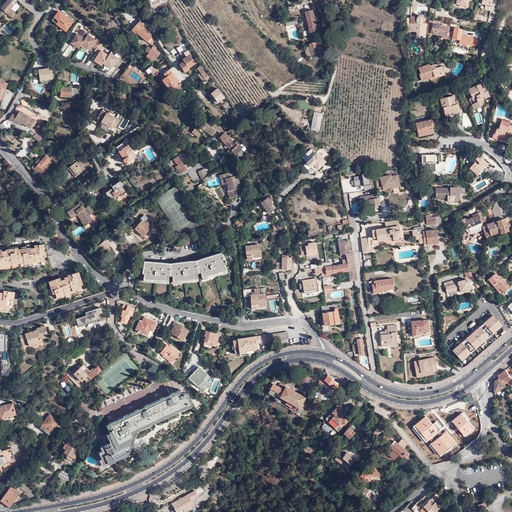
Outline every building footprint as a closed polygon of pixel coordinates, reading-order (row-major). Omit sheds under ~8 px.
[(0,13),(1,15),(3,16),(6,13),(11,17),(15,12),(11,8),(16,2),(14,0),(7,0),(5,3),(5,4),(4,5),(4,4),(0,8),(0,13)] [(72,21),(59,10),(52,19),(65,29),(72,21)] [(317,31),(312,10),(304,12),(309,33),(317,31)] [(417,36),(425,36),(426,24),(422,24),(423,17),(421,17),(418,16),(412,16),(410,16),(410,26),(409,27),(409,31),(416,32),(416,38),(417,38),(417,36)] [(439,25),(432,24),(433,19),(429,19),(428,26),(428,33),(437,34),(439,26),(439,25)] [(149,42),(152,45),(156,40),(154,39),(155,38),(143,28),(146,25),(141,20),(138,24),(138,23),(132,30),(136,33),(137,32),(149,42)] [(437,34),(447,36),(449,27),(461,30),(461,29),(439,25),(439,26),(437,34)] [(88,33),(87,33),(88,32),(83,27),(79,33),(77,32),(71,41),(79,46),(80,44),(88,33)] [(447,36),(460,39),(459,43),(475,46),(477,38),(472,38),(472,37),(460,34),(461,30),(449,27),(447,36)] [(100,41),(88,33),(81,42),(90,48),(92,44),(96,47),(100,41)] [(101,48),(103,45),(99,42),(96,47),(95,48),(99,51),(95,58),(102,63),(109,53),(101,48)] [(319,54),(316,43),(310,45),(313,55),(319,54)] [(150,52),(147,56),(153,62),(160,53),(156,49),(157,48),(154,46),(149,52),(150,52)] [(194,59),(191,54),(187,57),(183,59),(185,61),(180,64),(185,72),(190,69),(189,68),(199,61),(197,58),(194,59)] [(134,82),(138,82),(139,82),(129,73),(133,69),(143,77),(147,74),(132,61),(121,74),(121,75),(120,77),(125,78),(125,80),(134,82)] [(156,64),(154,63),(147,69),(149,73),(152,71),(154,75),(160,70),(156,64)] [(443,74),(440,66),(436,67),(435,63),(430,64),(429,63),(418,66),(420,73),(419,73),(421,80),(422,80),(431,77),(431,78),(435,77),(434,76),(443,74)] [(211,80),(200,65),(196,69),(196,70),(198,69),(201,72),(203,75),(200,77),(202,80),(203,81),(206,79),(208,83),(211,80)] [(442,65),(440,66),(443,74),(434,76),(435,77),(431,78),(431,77),(422,80),(422,81),(430,78),(431,79),(445,75),(442,65)] [(38,69),(40,83),(43,82),(44,83),(50,82),(50,78),(52,78),(51,67),(38,69)] [(179,82),(170,69),(164,74),(166,77),(162,79),(168,88),(172,85),(173,87),(179,82)] [(486,92),(479,78),(471,82),(474,86),(468,90),(472,98),(469,99),(472,105),(471,105),(474,110),(485,105),(483,101),(490,97),(487,91),(486,92)] [(61,87),(60,96),(69,96),(71,96),(71,95),(78,95),(79,88),(61,87)] [(219,88),(209,95),(216,104),(225,97),(219,88)] [(455,104),(453,96),(440,99),(443,112),(444,111),(444,116),(446,117),(448,118),(449,117),(450,116),(449,113),(452,113),(452,114),(460,112),(458,104),(455,104)] [(314,112),(323,113),(324,106),(315,104),(314,112)] [(120,120),(103,109),(97,117),(102,120),(101,122),(109,127),(111,124),(115,127),(120,120)] [(14,119),(29,127),(34,120),(19,111),(15,116),(12,114),(9,119),(13,121),(14,119)] [(320,131),(323,113),(314,112),(311,130),(320,131)] [(135,128),(139,123),(133,119),(130,124),(135,128)] [(435,133),(432,120),(416,123),(418,136),(435,133)] [(225,132),(227,131),(220,126),(219,127),(215,124),(213,127),(205,122),(201,127),(207,131),(213,136),(214,135),(217,130),(223,134),(225,132)] [(204,135),(207,131),(201,127),(199,126),(198,125),(193,132),(199,137),(202,133),(204,135)] [(511,129),(508,128),(500,125),(498,129),(496,129),(493,128),(490,137),(493,138),(494,135),(502,138),(502,140),(507,142),(509,136),(511,137),(511,134),(511,129)] [(218,139),(223,134),(217,130),(214,135),(218,139)] [(19,133),(18,136),(17,137),(23,141),(26,138),(19,133)] [(33,136),(39,141),(42,138),(35,133),(33,136)] [(232,140),(228,136),(223,140),(228,144),(232,140)] [(235,143),(232,140),(228,144),(231,149),(228,152),(229,153),(232,150),(237,145),(235,143)] [(163,156),(167,154),(166,153),(162,146),(158,141),(154,144),(163,156)] [(237,145),(232,150),(236,155),(243,147),(237,141),(235,143),(237,145)] [(128,145),(125,146),(119,151),(118,151),(123,159),(123,160),(126,164),(136,157),(128,145)] [(19,156),(32,152),(31,148),(18,152),(19,156)] [(302,157),(316,171),(325,161),(317,153),(315,154),(310,149),(302,157)] [(41,160),(36,166),(34,164),(31,167),(41,176),(52,163),(48,160),(50,158),(44,153),(39,158),(41,160)] [(73,159),(75,162),(68,168),(76,177),(86,169),(78,159),(80,157),(78,154),(73,159)] [(475,158),(480,163),(478,165),(475,163),(470,169),(477,176),(484,168),(487,171),(492,165),(489,162),(487,163),(479,154),(475,158)] [(424,166),(424,172),(435,172),(435,155),(430,155),(422,156),(422,166),(424,166)] [(176,165),(181,172),(186,169),(177,156),(172,160),(176,165)] [(207,176),(208,176),(204,168),(198,171),(201,179),(207,176)] [(228,186),(231,198),(243,195),(241,187),(239,188),(238,184),(240,183),(237,170),(224,174),(227,184),(228,183),(228,186)] [(364,191),(372,190),(370,177),(369,177),(368,174),(369,174),(369,173),(361,175),(362,180),(353,181),(354,188),(363,186),(364,191)] [(390,175),(375,178),(377,188),(383,187),(388,186),(388,187),(393,186),(393,188),(400,187),(398,175),(391,176),(390,175)] [(123,184),(120,179),(111,186),(104,192),(107,196),(108,196),(111,201),(122,193),(121,192),(125,190),(121,185),(123,184)] [(448,200),(448,202),(458,202),(458,188),(450,188),(450,189),(436,189),(436,199),(448,200)] [(360,196),(362,207),(370,205),(370,206),(380,205),(378,195),(373,196),(373,194),(360,196)] [(260,203),(268,213),(275,208),(270,201),(272,199),(269,196),(260,203)] [(81,207),(79,204),(67,212),(73,219),(78,215),(82,221),(82,222),(85,226),(94,218),(84,206),(82,206),(81,207)] [(470,236),(471,234),(469,228),(481,223),(479,219),(483,218),(484,217),(481,211),(477,213),(478,215),(472,217),(468,219),(467,217),(460,220),(458,222),(462,230),(457,234),(465,246),(465,245),(468,241),(467,240),(465,239),(468,234),(470,236)] [(503,220),(499,211),(493,214),(496,222),(503,220)] [(140,219),(142,220),(136,227),(133,225),(129,231),(130,232),(134,228),(143,236),(151,227),(150,226),(152,225),(148,221),(150,219),(144,214),(140,219)] [(483,229),(486,237),(500,232),(501,234),(508,231),(504,220),(503,220),(496,222),(493,214),(489,215),(488,216),(491,223),(485,225),(482,227),(483,229)] [(440,219),(439,217),(431,217),(431,216),(426,216),(427,225),(441,223),(441,219),(440,219)] [(471,234),(477,232),(483,229),(482,227),(481,223),(469,228),(471,234)] [(399,226),(399,224),(389,226),(389,228),(386,228),(372,230),(373,237),(373,239),(377,238),(377,241),(378,241),(392,239),(394,241),(399,240),(401,237),(399,226)] [(422,229),(422,228),(414,229),(414,231),(414,235),(418,237),(423,237),(422,231),(422,229)] [(71,232),(77,241),(79,240),(82,238),(80,235),(78,237),(74,232),(73,230),(71,232)] [(437,230),(425,231),(422,231),(423,237),(424,243),(425,252),(428,252),(428,243),(438,243),(437,230)] [(414,235),(414,231),(412,231),(413,241),(419,240),(419,244),(424,243),(423,237),(418,237),(414,235)] [(373,247),(371,237),(361,238),(363,253),(369,252),(369,251),(373,251),(373,247)] [(111,245),(107,239),(96,248),(101,253),(111,245)] [(329,261),(325,262),(317,263),(318,268),(321,267),(322,272),(325,271),(325,272),(326,274),(348,271),(353,270),(353,272),(355,272),(354,271),(352,253),(351,253),(349,241),(339,242),(340,255),(346,254),(347,259),(342,259),(343,264),(330,265),(329,261)] [(19,249),(19,248),(7,250),(7,251),(5,252),(2,252),(2,251),(0,251),(0,267),(1,268),(1,266),(22,262),(22,264),(33,262),(33,261),(41,260),(42,261),(46,261),(43,243),(38,244),(38,246),(34,246),(34,247),(32,247),(29,248),(29,247),(19,249)] [(252,258),(252,257),(261,256),(260,244),(245,245),(246,258),(247,258),(247,259),(248,260),(249,260),(250,260),(251,259),(252,258)] [(315,245),(306,247),(305,245),(300,246),(302,255),(309,254),(309,255),(317,254),(315,245)] [(226,263),(222,252),(208,258),(196,262),(183,263),(170,264),(157,262),(144,260),(141,273),(143,273),(142,279),(167,282),(167,276),(172,277),(172,282),(198,280),(198,274),(202,273),(204,279),(227,270),(225,264),(226,263)] [(292,259),(291,257),(288,257),(288,255),(282,255),(282,269),(292,269),(293,264),(292,259)] [(76,268),(71,270),(71,271),(64,273),(64,274),(62,275),(60,275),(59,274),(55,275),(47,277),(53,295),(55,294),(56,299),(61,297),(61,295),(76,290),(76,292),(81,291),(80,286),(82,285),(76,268)] [(487,278),(498,291),(501,289),(502,291),(503,290),(508,296),(511,291),(511,289),(499,274),(498,275),(495,272),(487,278)] [(302,280),(304,293),(319,291),(317,278),(302,280)] [(393,287),(392,278),(370,280),(372,290),(393,287)] [(471,290),(467,279),(458,282),(457,279),(444,283),(447,293),(460,289),(461,292),(471,290)] [(246,289),(247,296),(252,296),(253,306),(253,308),(255,309),(257,309),(258,306),(267,305),(266,293),(260,294),(260,288),(246,289)] [(0,306),(11,307),(10,310),(15,310),(16,303),(18,304),(19,290),(12,289),(12,291),(7,290),(7,292),(2,291),(0,290),(0,306)] [(123,303),(121,309),(122,309),(124,310),(124,313),(121,312),(120,316),(122,316),(120,321),(126,323),(129,315),(131,316),(134,307),(123,303)] [(333,311),(332,307),(322,309),(323,313),(322,313),(324,325),(335,324),(340,324),(337,308),(334,308),(334,311),(333,311)] [(76,319),(78,326),(99,319),(98,314),(102,313),(100,308),(86,313),(87,316),(76,319)] [(452,351),(461,360),(465,357),(470,352),(474,349),(480,344),(483,341),(488,336),(492,333),(497,329),(501,325),(493,315),(490,318),(456,348),(452,351)] [(137,330),(147,335),(149,329),(152,331),(156,321),(144,316),(141,321),(139,319),(135,328),(138,329),(137,330)] [(454,346),(456,348),(490,318),(488,317),(454,346)] [(427,330),(426,319),(410,320),(412,334),(416,334),(416,335),(418,335),(419,334),(419,331),(427,330)] [(428,319),(426,319),(427,330),(419,331),(419,334),(429,333),(428,319)] [(173,326),(169,332),(181,339),(183,335),(187,329),(174,321),(172,325),(173,326)] [(379,331),(380,346),(396,345),(395,332),(396,332),(395,324),(385,325),(386,329),(383,329),(384,331),(379,331)] [(45,325),(37,328),(37,329),(19,335),(23,346),(29,344),(30,347),(42,343),(41,340),(49,337),(45,325)] [(212,343),(211,345),(216,346),(220,334),(206,330),(204,336),(206,337),(205,341),(212,343)] [(238,339),(233,340),(235,354),(240,353),(240,355),(248,354),(247,353),(254,352),(253,349),(262,348),(261,345),(273,343),(273,342),(282,341),(281,340),(289,338),(288,331),(260,336),(260,335),(237,338),(238,339)] [(0,372),(8,373),(8,334),(0,333),(0,372)] [(359,339),(358,333),(351,334),(352,339),(357,339),(357,343),(352,344),(354,351),(359,350),(359,354),(364,354),(362,338),(359,339)] [(163,354),(172,360),(179,351),(173,347),(172,349),(163,342),(157,350),(163,354)] [(162,355),(171,362),(172,360),(163,354),(162,355)] [(415,373),(427,371),(427,374),(433,373),(433,370),(436,369),(434,356),(413,361),(415,373)] [(88,381),(102,370),(98,366),(91,371),(84,364),(74,373),(82,381),(85,379),(88,381)] [(191,369),(188,372),(189,373),(186,375),(197,386),(208,374),(199,366),(194,372),(191,369)] [(511,378),(506,370),(499,375),(504,384),(511,378)] [(336,382),(328,375),(324,380),(325,380),(336,390),(341,385),(336,382)] [(495,384),(495,394),(506,386),(504,384),(499,375),(498,376),(496,379),(495,384)] [(275,380),(274,383),(284,389),(286,386),(275,380)] [(65,382),(61,387),(69,394),(73,389),(65,382)] [(284,389),(274,383),(268,392),(275,396),(277,392),(281,394),(284,389)] [(284,389),(281,394),(280,396),(300,408),(305,398),(286,386),(284,389)] [(107,444),(114,458),(128,452),(125,446),(129,444),(127,439),(133,436),(131,431),(189,402),(185,393),(183,394),(181,389),(166,396),(143,407),(120,419),(109,424),(113,432),(107,435),(111,442),(107,444)] [(12,403),(0,406),(0,413),(1,417),(15,414),(12,403)] [(329,415),(326,418),(328,420),(327,421),(331,425),(332,425),(339,431),(343,427),(340,424),(342,422),(345,424),(351,418),(348,414),(347,415),(337,406),(331,412),(334,415),(332,417),(329,415)] [(425,416),(412,426),(413,428),(412,429),(423,442),(424,441),(426,443),(430,440),(433,443),(429,446),(436,453),(437,453),(441,458),(445,455),(446,456),(457,446),(456,445),(457,444),(451,436),(459,430),(464,437),(465,436),(466,437),(473,431),(472,430),(474,429),(468,421),(470,420),(464,413),(462,414),(462,413),(450,423),(450,422),(445,426),(435,413),(428,413),(424,416),(425,416)] [(60,422),(50,414),(40,428),(50,435),(60,422)] [(324,432),(325,430),(331,436),(335,432),(329,426),(328,427),(323,423),(319,428),(324,432)] [(350,425),(344,433),(349,438),(355,432),(351,428),(352,427),(350,425)] [(386,444),(392,438),(392,437),(387,433),(381,440),(386,444)] [(19,443),(17,436),(8,438),(10,445),(19,443)] [(407,443),(402,439),(401,438),(398,443),(392,438),(386,444),(393,449),(389,454),(394,458),(398,454),(404,458),(409,452),(404,448),(407,443)] [(64,453),(68,455),(76,459),(82,449),(74,445),(75,443),(72,441),(69,444),(67,443),(66,445),(64,448),(66,450),(64,453)] [(104,463),(114,458),(107,444),(102,447),(103,450),(100,452),(104,463)] [(0,464),(15,460),(12,447),(0,450),(0,464)] [(338,454),(335,458),(341,463),(339,465),(345,469),(346,467),(348,468),(355,458),(346,451),(342,457),(338,454)] [(383,463),(373,463),(364,472),(359,476),(362,482),(382,481),(380,476),(380,469),(382,469),(382,467),(383,467),(383,463)] [(4,489),(0,494),(2,496),(0,499),(9,507),(20,493),(11,486),(7,491),(4,489)] [(183,507),(184,509),(193,504),(191,499),(198,495),(195,490),(172,503),(176,511),(183,507)] [(422,511),(421,510),(418,511),(432,511),(435,510),(436,511),(438,511),(439,511),(438,510),(441,507),(437,503),(442,498),(437,493),(428,502),(424,507),(429,511),(422,511)] [(392,499),(377,511),(386,511),(396,504),(392,499)] [(416,511),(419,508),(422,505),(418,501),(412,508),(416,511)]
